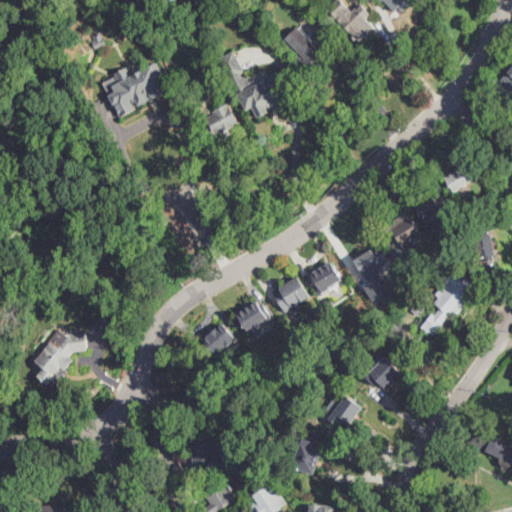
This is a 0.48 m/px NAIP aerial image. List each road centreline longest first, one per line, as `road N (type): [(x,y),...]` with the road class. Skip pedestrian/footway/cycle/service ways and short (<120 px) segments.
road 1 (residential): [(0,445),(72,438),(122,409),(181,302),(320,219),(483,68),(511,4)]
road 2 (residential): [(410,511),(407,474),(493,354),(511,311),(509,159),(453,99)]
road 3 (residential): [(185,511),(162,415),(137,389)]
